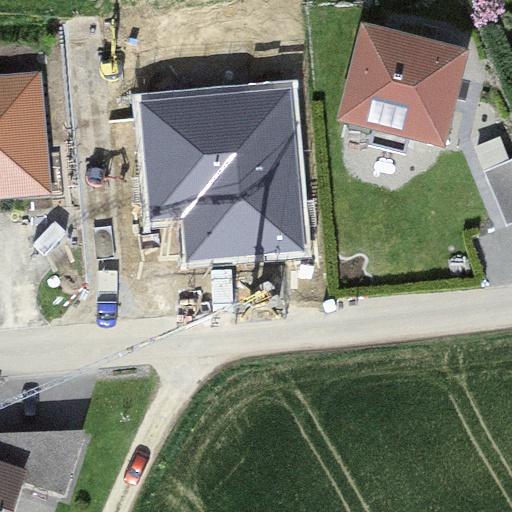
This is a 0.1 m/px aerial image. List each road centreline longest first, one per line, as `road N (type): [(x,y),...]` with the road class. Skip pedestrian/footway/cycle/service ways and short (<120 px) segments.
road 1 (residential): [(0,351),(511,305)]
road 2 (track): [(202,334),(117,511)]
